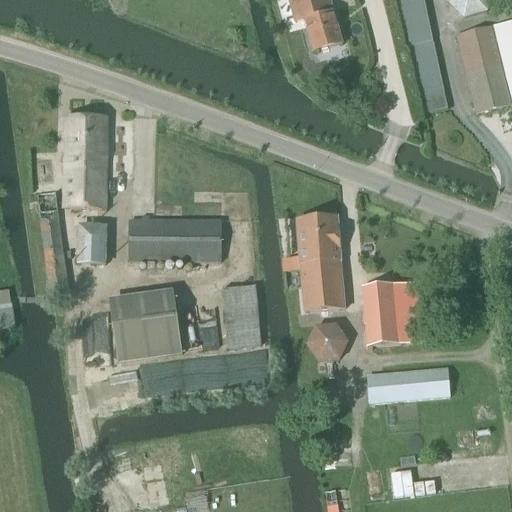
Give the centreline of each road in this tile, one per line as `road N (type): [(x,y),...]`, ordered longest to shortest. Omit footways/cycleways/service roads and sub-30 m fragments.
road 1 (unclassified): [(511,238),(0,54)]
road 2 (track): [(483,227),(511,448)]
road 3 (track): [(120,511),(89,458),(77,303)]
road 4 (unknown): [(74,285),(215,280),(232,257),(232,211)]
